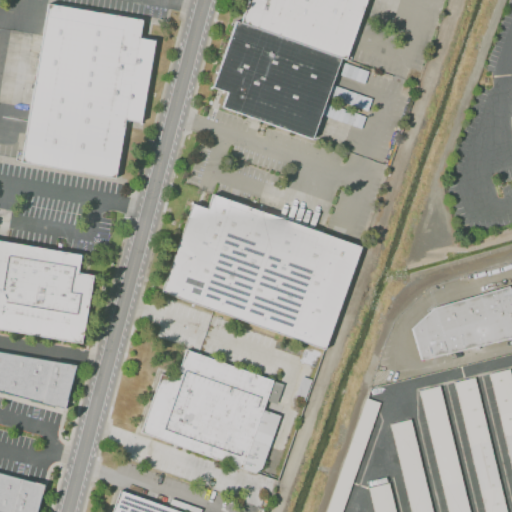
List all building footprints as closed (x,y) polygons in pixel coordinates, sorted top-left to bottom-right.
[(247,0),(240,23),(234,22),(211,86),(225,92),(219,108),(310,139),(340,58),(345,60),(365,0),(247,0)] [(46,4),(20,162),(115,177),(124,119),(139,122),(153,41),(138,37),(141,20),(46,4)] [(159,291),(322,350),(360,247),(211,194),(206,208),(191,204),(159,291)] [(0,240),(0,329),(81,342),(92,276),(76,273),(79,255),(0,240)] [(432,308),(411,328),(419,360),(511,335),(511,288),(511,284),(432,308)] [(297,355),(273,346),(276,336),(301,345),(297,355)] [(139,432),(162,373),(175,378),(185,349),(282,384),(272,413),(279,416),(260,469),(254,473),(139,432)] [(0,351),(0,392),(63,409),(75,364),(0,351)] [(511,472),(489,373),(509,368),(511,380),(511,472)] [(300,375),(310,378),(303,399),(293,396),(300,375)] [(484,511),(454,382),(474,378),(505,511),(484,511)] [(447,511),(419,391),(438,386),(468,511),(447,511)] [(326,511),(366,399),(380,404),(341,511),(326,511)] [(410,511),(390,424),(410,419),(431,511),(410,511)] [(0,473),(0,511),(34,511),(43,485),(0,473)] [(372,511),(367,488),(388,483),(394,511),(372,511)] [(110,511),(119,489),(182,511),(110,511)]
